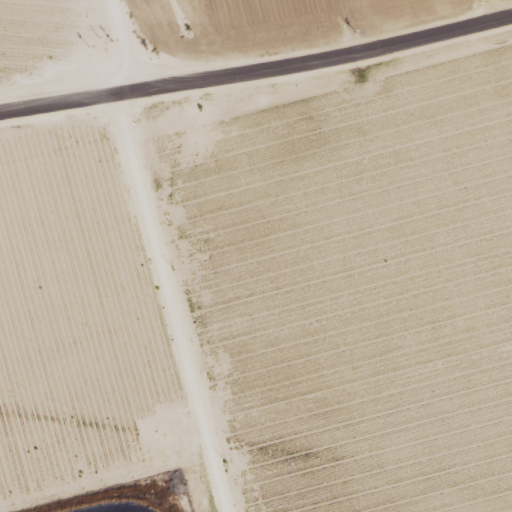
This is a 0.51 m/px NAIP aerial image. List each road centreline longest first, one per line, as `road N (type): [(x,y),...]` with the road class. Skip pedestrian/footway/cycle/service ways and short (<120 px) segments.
road 1 (residential): [(0,81),(51,67),(261,61),(504,0)]
road 2 (track): [(116,67),(176,257),(201,388),(239,511)]
